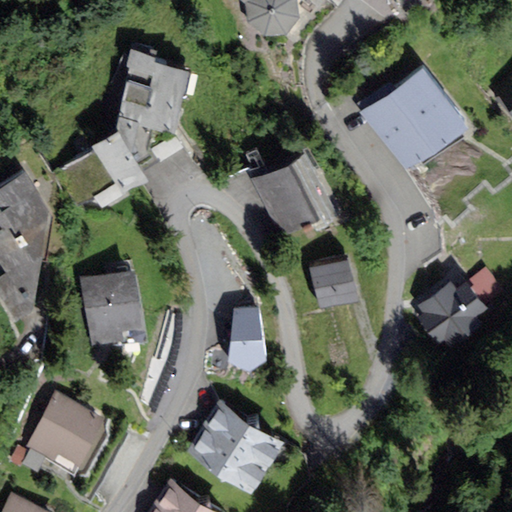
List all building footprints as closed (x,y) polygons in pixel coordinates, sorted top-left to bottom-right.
[(235,0),(243,23),(263,37),(278,33),(289,17),(287,0),(235,0)] [(424,59),(361,108),(407,167),(470,118),(424,59)] [(107,125),(76,150),(95,206),(161,152),(174,68),(117,60),(107,125)] [(511,72),(493,90),(511,109),(511,72)] [(263,163),(216,195),(257,252),(303,220),(263,163)] [(32,206),(7,169),(0,173),(0,279),(19,308),(32,206)] [(340,246),(293,261),(311,315),(358,299),(340,246)] [(114,267),(67,275),(78,346),(108,341),(106,331),(124,328),(114,267)] [(507,342),(462,291),(408,338),(452,389),(507,342)] [(261,301),(234,305),(228,356),(250,367),(266,353),(261,301)] [(87,416),(47,394),(18,446),(42,459),(46,453),(62,462),(87,416)] [(268,435),(214,400),(181,450),(235,485),(268,435)] [(222,511),(164,476),(140,511),(222,511)] [(37,511),(4,495),(0,502),(0,511),(37,511)]
